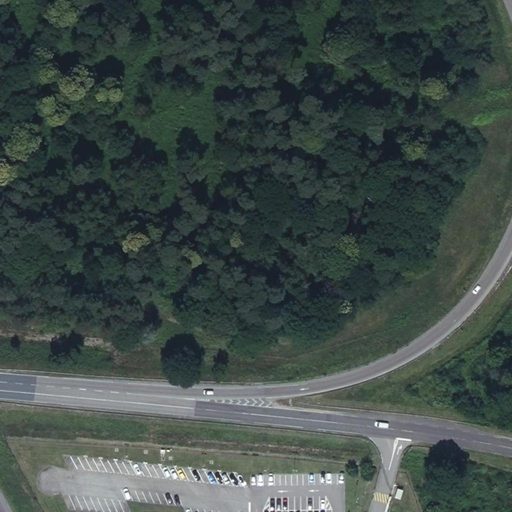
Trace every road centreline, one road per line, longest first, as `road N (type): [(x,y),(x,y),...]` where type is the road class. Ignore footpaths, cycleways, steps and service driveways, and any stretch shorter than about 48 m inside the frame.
road 1 (motorway): [(511,239),(458,317),(366,375),(276,391),(65,392)]
road 2 (secondary): [(511,450),(424,432),(65,392)]
